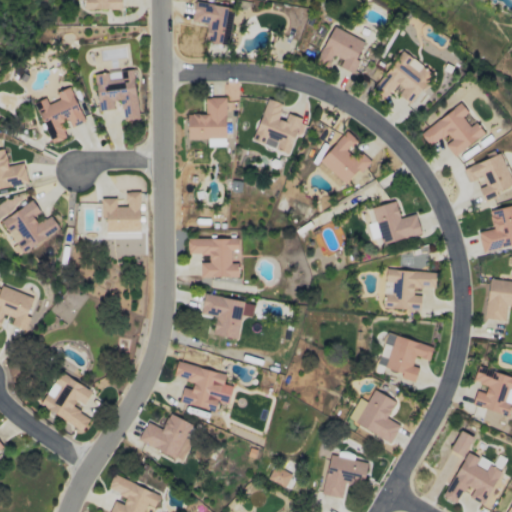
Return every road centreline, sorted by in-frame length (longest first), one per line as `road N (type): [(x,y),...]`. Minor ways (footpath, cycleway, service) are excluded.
road 1 (residential): [(378,511),(457,366),(465,314),(460,261),(436,194),(395,139),(325,93),(238,74),(162,75)]
road 2 (residential): [(72,511),(153,366),(166,300),(162,0)]
